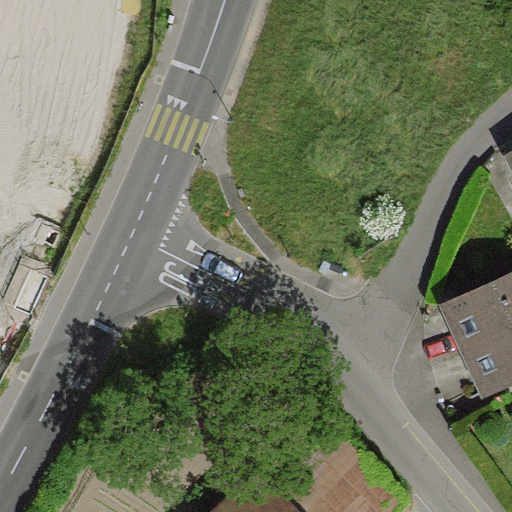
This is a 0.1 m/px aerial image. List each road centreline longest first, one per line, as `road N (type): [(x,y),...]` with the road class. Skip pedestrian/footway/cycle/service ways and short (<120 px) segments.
road 1 (tertiary): [(0,505),(72,376),(134,239)]
road 2 (residential): [(511,111),(455,176),(403,288),(352,344)]
road 3 (tertiary): [(134,239),(228,0)]
road 4 (residential): [(134,239),(352,344)]
road 5 (residential): [(352,344),(383,408),(469,511)]
